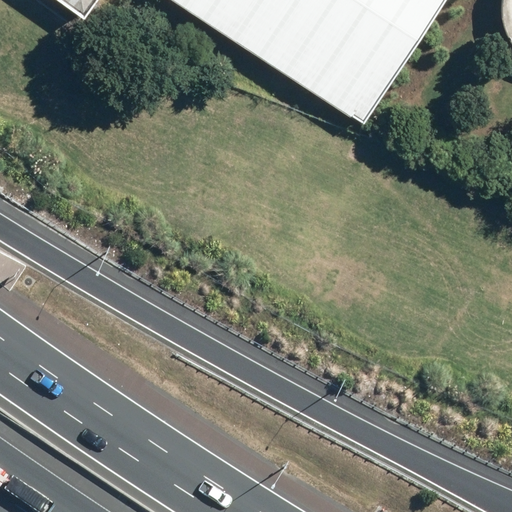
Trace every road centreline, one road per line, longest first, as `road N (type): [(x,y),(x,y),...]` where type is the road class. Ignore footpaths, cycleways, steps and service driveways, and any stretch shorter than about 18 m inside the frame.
road 1 (motorway): [(0,209),(511,504)]
road 2 (motorway): [(0,376),(204,511)]
